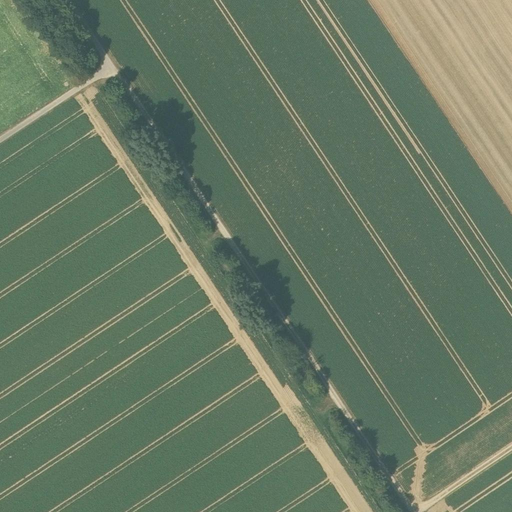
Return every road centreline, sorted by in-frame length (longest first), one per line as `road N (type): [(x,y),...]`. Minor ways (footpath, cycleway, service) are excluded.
road 1 (track): [(111,66),(405,511)]
road 2 (track): [(111,66),(0,141)]
